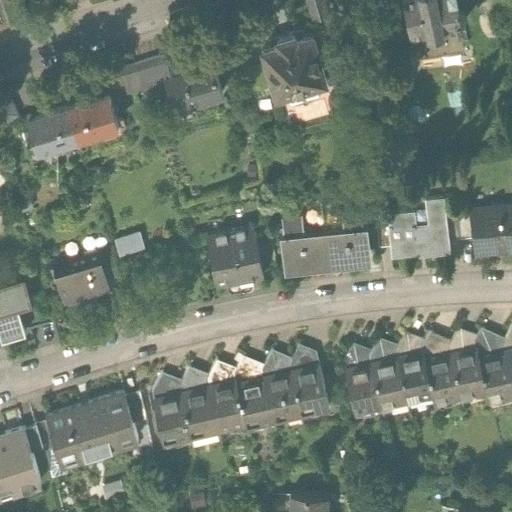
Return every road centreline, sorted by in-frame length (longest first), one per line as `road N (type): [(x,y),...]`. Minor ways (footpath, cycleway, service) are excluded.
road 1 (residential): [(511,286),(269,311),(137,339),(0,382)]
road 2 (residential): [(202,0),(0,57)]
